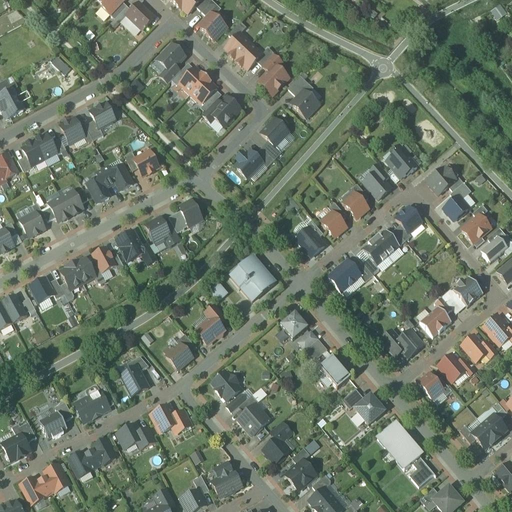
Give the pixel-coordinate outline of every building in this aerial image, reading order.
[(97,0),(97,1),(103,8),(101,10),(110,18),(123,5),(127,0),(97,0)] [(199,0),(182,0),(176,7),(181,12),(182,11),(188,17),(195,9),(202,2),(201,1),(199,0)] [(212,0),(202,0),(201,1),(202,2),(195,9),(201,14),(212,3),(213,1),(212,0)] [(221,12),(212,3),(201,14),(207,20),(211,16),(214,19),(221,12)] [(123,5),(110,18),(115,22),(120,17),(127,9),(123,5)] [(132,13),(127,18),(143,33),(154,21),(138,6),(132,13)] [(499,6),(490,13),(497,22),(506,15),(499,6)] [(127,9),(120,17),(124,21),(127,18),(132,13),(127,9)] [(214,19),(211,16),(207,20),(204,22),(204,23),(199,29),(214,43),(226,30),(214,19)] [(124,21),(120,17),(115,22),(119,26),(124,21)] [(240,25),(228,38),(233,43),(239,37),(240,37),(246,30),(240,25)] [(233,43),(225,52),(230,56),(229,58),(233,62),(234,61),(236,63),(250,47),(240,37),(239,37),(233,43)] [(172,47),(157,63),(163,69),(166,72),(170,75),(176,69),(185,59),(172,47)] [(250,47),(236,63),(238,65),(237,65),(241,69),(242,68),(248,73),(256,64),(262,58),(261,58),(250,47)] [(268,50),(261,58),(262,58),(256,64),(262,69),(273,57),(274,56),(268,50)] [(273,57),(262,69),(268,75),(274,68),(277,70),(282,65),(273,57)] [(63,78),(69,71),(57,59),(50,66),(63,78)] [(188,66),(181,74),(185,78),(192,70),(188,66)] [(268,75),(258,85),(263,91),(264,91),(266,93),(266,94),(272,99),(277,93),(277,94),(278,93),(282,88),(283,88),(282,88),(289,81),(277,70),(274,68),(268,75)] [(176,69),(170,75),(166,72),(159,79),(168,87),(172,83),(180,74),(176,69)] [(185,78),(180,83),(185,88),(183,91),(189,97),(206,80),(206,79),(204,77),(203,78),(193,69),(192,70),(185,78)] [(185,78),(181,74),(180,74),(172,83),(176,79),(180,83),(185,78)] [(313,91),(300,78),(287,91),(297,100),(303,93),(307,97),(313,91)] [(206,80),(189,97),(196,104),(199,101),(205,106),(209,101),(217,93),(218,93),(208,83),(209,83),(207,81),(206,80)] [(9,88),(7,82),(0,86),(6,96),(10,94),(8,90),(15,86),(15,85),(9,88)] [(0,99),(0,114),(1,116),(3,116),(6,122),(24,113),(13,93),(10,94),(6,96),(0,99)] [(217,93),(209,101),(214,105),(217,102),(221,97),(217,93)] [(307,97),(303,93),(297,100),(299,102),(293,108),(306,121),(316,111),(313,108),(316,105),(307,97)] [(240,112),(227,100),(221,106),(210,118),(213,120),(223,130),(227,126),(228,126),(229,126),(230,125),(231,124),(232,123),(232,122),(232,121),(240,112)] [(209,101),(205,106),(209,110),(204,114),(205,115),(214,105),(209,101)] [(205,115),(202,117),(209,124),(213,120),(210,118),(221,106),(217,102),(214,105),(205,115)] [(106,106),(90,115),(94,123),(99,132),(99,131),(115,123),(106,106)] [(74,122),(60,129),(70,147),(83,140),(84,140),(79,130),(74,122)] [(288,135),(275,122),(261,136),(268,143),(274,149),(275,149),(288,135)] [(94,123),(85,128),(92,143),(93,144),(103,139),(99,131),(99,132),(94,123)] [(85,128),(84,127),(79,130),(84,140),(83,140),(87,146),(92,143),(85,128)] [(51,146),(47,139),(35,145),(44,163),(56,157),(57,156),(51,146)] [(66,153),(60,141),(51,146),(57,156),(56,157),(57,158),(66,153)] [(274,149),(268,143),(262,150),(275,163),(282,155),(275,149),(274,149)] [(35,145),(32,147),(31,145),(26,147),(27,149),(22,152),(26,159),(32,170),(32,169),(44,163),(35,145)] [(275,163),(262,150),(254,158),(263,166),(262,167),(267,171),(275,163)] [(411,163),(399,150),(391,157),(395,161),(388,167),(401,182),(410,174),(411,175),(417,170),(416,170),(411,163)] [(254,158),(250,153),(245,158),(244,157),(242,157),(237,161),(237,163),(239,165),(234,169),(248,182),(262,167),(263,166),(254,158)] [(136,162),(133,163),(138,172),(142,180),(148,177),(149,178),(153,176),(153,174),(158,171),(149,154),(136,162)] [(132,155),(124,159),(133,175),(138,172),(133,163),(136,162),(132,155)] [(17,176),(7,158),(0,161),(0,173),(5,183),(6,183),(17,176)] [(26,159),(17,164),(24,176),(33,171),(32,169),(32,170),(26,159)] [(421,166),(415,159),(411,163),(416,170),(421,166)] [(389,179),(378,167),(372,172),(375,176),(375,175),(384,185),(389,179)] [(110,175),(110,176),(116,186),(120,194),(132,187),(122,169),(110,175)] [(116,186),(110,176),(110,175),(108,170),(102,173),(110,189),(116,186)] [(443,171),(427,185),(438,198),(448,190),(456,183),(455,183),(451,178),(453,176),(449,171),(447,173),(445,171),(444,172),(443,171)] [(110,189),(102,173),(96,176),(99,181),(105,192),(110,189)] [(384,185),(375,175),(375,176),(363,186),(378,203),(390,193),(384,185)] [(458,180),(455,183),(456,183),(448,190),(453,195),(463,186),(458,180)] [(105,192),(99,181),(87,188),(97,206),(109,200),(105,192)] [(453,195),(449,198),(454,203),(458,199),(461,203),(468,198),(465,194),(468,192),(463,186),(453,195)] [(368,201),(357,187),(350,193),(354,196),(363,206),(368,201)] [(83,193),(75,197),(80,207),(88,203),(83,193)] [(73,194),(61,201),(70,219),(73,217),(74,219),(79,216),(78,215),(83,212),(80,207),(75,197),(73,194)] [(363,206),(354,196),(343,206),(345,209),(345,210),(348,214),(349,214),(356,222),(368,212),(363,206)] [(454,203),(443,212),(454,224),(458,221),(459,221),(464,217),(465,215),(469,212),(461,203),(458,199),(454,203)] [(70,219),(61,201),(49,208),(50,211),(56,221),(58,225),(63,222),(64,224),(68,222),(68,220),(70,219)] [(196,212),(191,203),(179,210),(181,214),(180,214),(188,229),(189,230),(202,223),(200,219),(200,217),(198,212),(196,212)] [(346,220),(335,206),(328,211),(332,215),(341,225),(346,220)] [(37,207),(32,210),(35,216),(36,217),(41,214),(37,207)] [(482,208),(472,217),(476,221),(482,216),(483,218),(487,214),(482,208)] [(421,225),(409,210),(395,222),(406,235),(407,236),(408,236),(421,225)] [(50,211),(42,215),(46,223),(47,225),(56,221),(50,211)] [(41,214),(36,217),(41,225),(46,223),(42,215),(41,214)] [(180,214),(168,221),(172,226),(177,236),(184,233),(184,231),(188,229),(180,214)] [(341,225),(332,215),(321,225),(323,227),(323,229),(326,232),(327,233),(334,241),(346,231),(341,225)] [(35,216),(20,224),(29,241),(34,238),(35,240),(40,237),(39,236),(44,232),(41,225),(36,217),(35,216)] [(476,221),(462,234),(472,247),(481,240),(490,232),(484,225),(487,222),(483,218),(482,216),(476,221)] [(160,221),(154,224),(145,228),(150,237),(149,238),(154,247),(155,246),(156,248),(166,243),(171,240),(165,230),(160,221)] [(304,225),(301,226),(296,230),(294,234),(296,237),(299,234),(303,233),(304,235),(309,231),(306,228),(311,223),(309,221),(304,225)] [(323,237),(311,223),(306,228),(309,231),(318,241),(323,237)] [(12,226),(3,231),(4,233),(4,232),(9,242),(17,237),(12,226)] [(177,236),(172,226),(165,230),(171,240),(166,243),(169,249),(180,243),(177,236)] [(309,231),(304,235),(303,233),(299,234),(296,237),(294,241),(311,260),(325,249),(318,241),(309,231)] [(4,233),(0,234),(0,256),(2,255),(3,257),(8,255),(7,253),(13,249),(9,242),(4,232),(4,233)] [(395,244),(386,233),(385,234),(386,234),(380,239),(378,238),(373,242),(388,259),(389,258),(389,259),(393,255),(399,250),(399,249),(395,244)] [(133,234),(116,243),(116,244),(122,253),(123,256),(122,257),(126,263),(127,263),(128,265),(143,257),(145,256),(142,251),(133,234)] [(406,235),(401,239),(405,244),(411,240),(408,236),(407,236),(406,235)] [(401,239),(395,244),(399,249),(405,244),(401,239)] [(481,240),(472,247),(476,251),(484,244),(481,240)] [(498,241),(480,256),(490,267),(507,252),(498,241)] [(388,259),(373,242),(368,247),(369,248),(363,253),(362,253),(369,260),(376,269),(382,264),(387,261),(387,260),(388,259)] [(122,253),(116,244),(111,247),(116,255),(116,256),(122,253)] [(157,263),(149,247),(142,251),(145,256),(143,257),(148,267),(157,263)] [(106,250),(91,258),(97,269),(101,277),(115,270),(116,269),(112,262),(111,258),(109,255),(109,256),(106,250)] [(116,255),(111,258),(112,262),(116,269),(115,270),(118,274),(124,271),(116,256),(116,255)] [(253,258),(226,277),(248,306),(274,287),(253,258)] [(376,269),(369,260),(363,265),(374,278),(378,274),(379,271),(376,269)] [(72,267),(82,286),(94,280),(95,279),(91,272),(85,261),(79,265),(78,264),(72,267)] [(511,263),(497,276),(507,287),(511,282),(511,263)] [(337,271),(353,287),(355,285),(355,283),(360,279),(355,272),(347,264),(340,270),(339,270),(337,271)] [(374,278),(363,265),(355,272),(360,279),(365,286),(374,278)] [(82,286),(72,267),(66,270),(66,271),(60,275),(66,285),(70,293),(82,286)] [(101,277),(97,269),(91,272),(95,279),(94,280),(98,286),(101,287),(105,285),(101,277)] [(353,287),(337,271),(335,273),(335,274),(328,280),(341,295),(349,289),(350,289),(353,287)] [(468,281),(464,285),(462,283),(456,288),(457,290),(453,294),(453,293),(452,294),(467,311),(467,310),(482,297),(482,298),(483,297),(468,280),(468,281)] [(45,281),(30,290),(38,307),(54,298),(48,286),(45,281)] [(59,289),(56,282),(48,286),(54,298),(56,302),(64,298),(59,289)] [(70,293),(66,285),(59,289),(64,298),(68,305),(73,302),(74,299),(70,293)] [(227,297),(218,287),(210,293),(219,304),(227,297)] [(15,295),(1,303),(13,323),(26,316),(15,295)] [(452,298),(444,304),(449,310),(456,303),(452,298)] [(444,304),(441,301),(434,307),(437,311),(438,310),(445,319),(452,314),(449,310),(444,304)] [(0,330),(13,323),(1,303),(0,302),(0,330)] [(226,322),(215,308),(205,317),(210,322),(213,320),(220,329),(220,327),(226,322)] [(437,311),(420,326),(420,325),(419,326),(432,342),(433,341),(438,336),(439,337),(446,331),(445,330),(450,326),(451,326),(445,319),(438,310),(437,311)] [(308,331),(295,315),(280,328),(293,344),(308,331)] [(502,328),(499,324),(499,322),(497,319),(484,330),(490,338),(489,338),(494,344),(495,343),(500,349),(508,342),(511,338),(511,336),(509,333),(506,332),(506,330),(504,328),(502,328)] [(220,329),(213,320),(210,322),(196,335),(207,349),(224,334),(220,329)] [(37,347),(50,341),(46,332),(33,338),(37,347)] [(311,334),(297,346),(304,354),(318,343),(311,334)] [(410,334),(409,335),(406,335),(402,338),(402,341),(399,343),(394,337),(388,342),(385,339),(381,343),(396,360),(404,353),(407,356),(406,357),(410,361),(423,349),(410,334)] [(147,348),(153,344),(147,336),(141,340),(147,348)] [(196,352),(185,338),(177,345),(180,348),(189,358),(196,352)] [(482,348),(474,339),(461,349),(475,366),(485,357),(488,355),(482,348)] [(318,343),(304,354),(313,365),(327,353),(318,343)] [(497,356),(487,343),(482,348),(488,355),(485,357),(490,362),(497,356)] [(180,348),(173,354),(170,350),(164,355),(167,359),(166,360),(178,374),(192,362),(189,358),(180,348)] [(458,366),(451,358),(438,369),(452,386),(465,375),(466,375),(458,366)] [(332,359),(319,371),(337,392),(350,381),(332,359)] [(149,370),(140,360),(127,367),(131,373),(137,370),(140,375),(149,370)] [(474,375),(463,361),(458,366),(466,375),(465,375),(469,380),(474,375)] [(140,375),(137,370),(131,373),(120,379),(132,400),(148,392),(140,375)] [(230,381),(225,375),(212,386),(217,392),(215,394),(220,400),(222,398),(225,402),(230,398),(232,401),(240,393),(235,388),(237,386),(232,379),(230,381)] [(429,377),(418,386),(432,403),(441,395),(443,394),(435,385),(429,377)] [(452,394),(440,381),(435,385),(443,394),(441,395),(445,400),(452,394)] [(94,389),(86,393),(85,396),(88,400),(87,400),(88,401),(100,394),(97,389),(94,389)] [(114,407),(105,391),(100,394),(108,410),(114,407)] [(355,392),(341,404),(349,413),(353,410),(354,412),(364,404),(363,402),(355,392)] [(265,400),(259,393),(252,399),(258,406),(265,400)] [(88,401),(87,401),(73,408),(77,415),(77,417),(78,419),(80,420),(83,427),(110,412),(108,410),(100,394),(88,401)] [(245,405),(239,398),(226,409),(231,416),(245,405)] [(354,412),(368,429),(384,415),(370,398),(364,404),(354,412)] [(245,405),(231,416),(237,423),(255,407),(256,408),(258,406),(252,399),(245,405)] [(507,407),(503,403),(499,407),(505,415),(510,411),(507,407)] [(73,421),(65,405),(54,410),(57,416),(58,415),(63,426),(73,421)] [(499,407),(498,406),(492,411),(496,415),(493,418),(498,424),(507,416),(505,415),(499,407)] [(256,408),(255,407),(237,423),(251,439),(270,424),(256,408)] [(169,409),(151,419),(160,437),(174,429),(178,427),(174,420),(174,419),(169,409)] [(57,416),(38,426),(48,443),(67,433),(63,426),(58,415),(57,416)] [(191,429),(183,415),(174,419),(174,420),(178,427),(174,429),(178,436),(191,429)] [(498,424),(493,418),(482,427),(496,444),(499,441),(498,440),(506,434),(498,424)] [(291,436),(281,425),(270,435),(271,436),(270,437),(275,443),(279,440),(282,444),(291,436)] [(28,426),(20,430),(18,427),(12,431),(16,440),(21,438),(26,447),(36,442),(28,426)] [(496,444),(482,427),(472,436),(471,437),(476,443),(484,452),(492,446),(493,447),(496,444)] [(421,459),(394,428),(377,442),(404,474),(412,467),(420,461),(421,459)] [(133,429),(117,437),(125,453),(138,446),(143,443),(139,435),(136,437),(134,433),(135,433),(133,429)] [(472,436),(465,429),(459,434),(470,448),(476,443),(471,437),(472,436)] [(156,445),(148,430),(148,431),(148,430),(139,435),(143,443),(138,446),(142,453),(156,445)] [(16,440),(13,442),(12,444),(3,449),(6,456),(5,459),(6,462),(10,463),(11,465),(18,461),(18,462),(19,462),(19,461),(24,458),(24,459),(25,459),(25,458),(30,455),(26,447),(21,438),(16,440)] [(282,444),(279,440),(275,443),(263,453),(275,467),(277,465),(279,467),(285,461),(284,459),(289,455),(284,448),(285,447),(282,444)] [(106,443),(93,450),(94,453),(102,468),(103,469),(116,461),(106,443)] [(314,443),(292,462),(297,469),(303,464),(310,459),(309,458),(319,449),(314,443)] [(102,468),(94,453),(89,456),(97,471),(102,468)] [(198,454),(190,457),(195,467),(202,463),(198,454)] [(84,459),(82,456),(69,463),(79,481),(92,474),(84,459)] [(97,471),(89,456),(84,459),(92,474),(97,471)] [(436,480),(420,461),(412,467),(416,473),(409,480),(419,491),(434,478),(435,480),(436,480)] [(297,469),(285,479),(298,494),(316,479),(303,464),(297,469)] [(227,466),(214,473),(219,482),(231,476),(232,476),(227,466)] [(511,469),(509,466),(496,478),(510,495),(511,492),(511,469)] [(58,469),(49,473),(50,474),(45,477),(47,481),(55,495),(55,496),(69,489),(58,469)] [(231,476),(219,482),(215,484),(217,488),(214,490),(220,502),(229,497),(233,495),(233,494),(242,490),(235,477),(232,478),(231,476)] [(209,494),(201,479),(193,483),(198,494),(199,493),(201,498),(209,494)] [(325,479),(312,490),(318,497),(324,492),(325,492),(330,487),(330,484),(325,479)] [(55,495),(47,481),(42,484),(50,498),(55,495)] [(37,486),(34,482),(30,485),(29,484),(21,489),(31,509),(45,502),(44,501),(37,486)] [(50,498),(42,484),(37,486),(44,501),(50,498)] [(439,498),(432,504),(436,509),(439,511),(455,511),(462,506),(448,490),(439,498)] [(433,491),(420,503),(427,511),(432,511),(436,509),(432,504),(439,498),(433,491)] [(325,492),(324,492),(318,497),(309,505),(314,511),(313,511),(322,511),(334,502),(329,496),(328,496),(325,492)] [(170,511),(176,509),(168,493),(154,501),(158,509),(164,507),(166,511),(170,511)] [(198,494),(180,503),(185,511),(200,511),(207,508),(201,498),(199,493),(198,494)] [(334,502),(322,511),(341,511),(339,509),(340,508),(334,502)]
